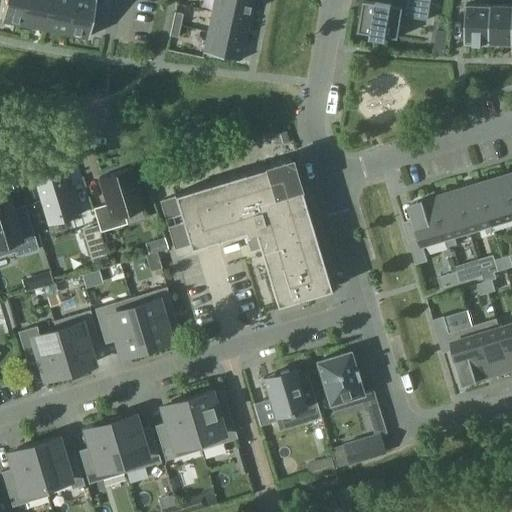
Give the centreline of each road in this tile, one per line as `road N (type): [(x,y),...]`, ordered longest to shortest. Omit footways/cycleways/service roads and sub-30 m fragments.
road 1 (residential): [(0,420),(366,309)]
road 2 (residential): [(366,309),(404,434),(511,402)]
road 3 (residential): [(326,179),(511,126)]
road 4 (residential): [(334,0),(312,126),(326,179)]
road 5 (residential): [(326,179),(366,309)]
